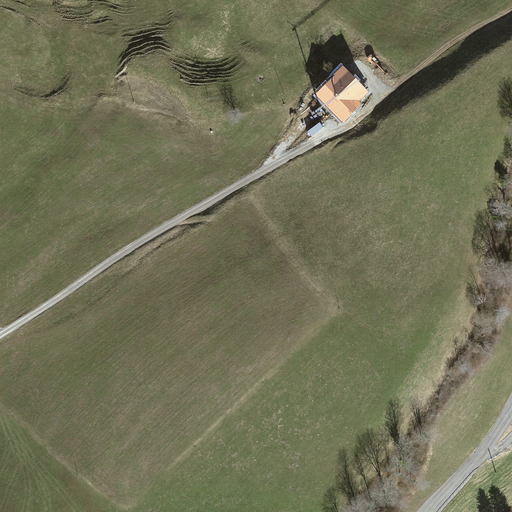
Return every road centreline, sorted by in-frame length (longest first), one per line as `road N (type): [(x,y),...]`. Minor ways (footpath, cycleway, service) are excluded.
road 1 (track): [(0,334),(361,116),(456,38),(511,9)]
road 2 (track): [(337,511),(459,258),(471,195),(511,107)]
road 3 (track): [(0,412),(103,502),(129,511)]
road 4 (tertiary): [(427,511),(511,406)]
